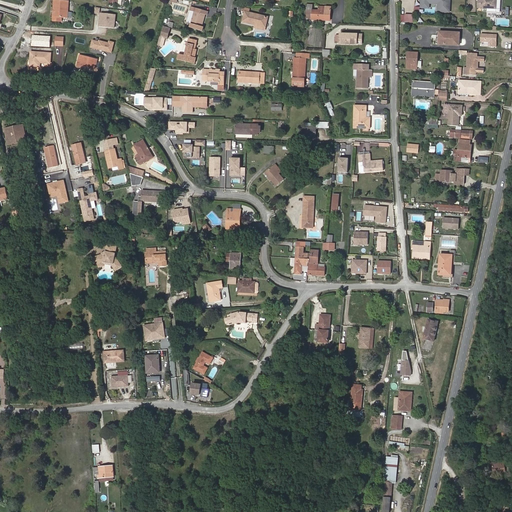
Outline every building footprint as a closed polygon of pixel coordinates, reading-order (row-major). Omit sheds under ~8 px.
[(68,12),(69,1),(55,0),(53,0),(53,21),(62,21),(62,18),(68,18),(68,16),(72,16),(72,12),(68,12)] [(450,12),(450,0),(421,0),(421,5),(429,5),(429,3),(438,4),(438,12),(450,12)] [(482,8),(487,8),(487,12),(497,13),(497,9),(501,9),(501,0),(482,0),(482,1),(482,8)] [(332,21),(333,6),(325,6),(319,6),(318,10),(313,10),(313,4),(307,4),(306,19),(332,21)] [(202,26),(205,15),(207,15),(208,11),(195,7),(191,6),(186,22),(191,23),(190,27),(203,31),(204,27),(202,26)] [(265,28),(268,16),(250,12),(244,10),(244,12),(242,22),(255,25),(257,25),(257,26),(265,28)] [(99,27),(116,29),(117,15),(101,13),(100,14),(99,27)] [(413,21),(413,17),(417,17),(417,15),(405,14),(405,22),(413,22),(413,21)] [(167,39),(170,28),(164,26),(161,37),(167,39)] [(459,45),(460,33),(442,32),(441,38),(439,38),(439,44),(459,45)] [(358,44),(358,34),(341,34),(341,35),(336,35),(336,42),(341,42),(341,44),(358,44)] [(499,47),(500,35),(484,34),(483,42),(492,42),(491,47),(499,47)] [(63,46),(64,37),(56,37),(56,45),(63,46)] [(195,57),(197,49),(196,49),(198,40),(189,38),(185,55),(179,53),(177,60),(195,64),(197,58),(195,57)] [(112,53),(115,42),(109,40),(109,42),(99,40),(99,41),(92,39),(90,48),(112,53)] [(50,63),(51,53),(31,52),(30,66),(40,67),(40,62),(50,63)] [(417,69),(418,53),(408,52),(407,69),(417,69)] [(476,74),(476,69),(475,69),(476,59),(477,59),(477,54),(468,53),(467,68),(465,68),(464,73),(467,73),(467,74),(476,74)] [(95,69),(98,60),(80,55),(77,65),(95,69)] [(304,87),(306,59),(297,58),(295,58),(294,71),(296,71),(296,78),(293,77),(293,86),(304,87)] [(368,88),(369,77),(370,77),(370,70),(369,70),(369,65),(354,64),(354,69),(358,69),(357,88),(368,88)] [(225,85),(225,72),(221,71),(221,69),(216,69),(213,69),(213,68),(210,68),(210,69),(203,69),(202,81),(219,82),(219,84),(225,85)] [(259,83),(260,72),(239,70),(238,82),(259,83)] [(438,95),(439,90),(435,90),(435,83),(413,81),(412,94),(434,95),(434,94),(438,95)] [(481,94),(481,82),(460,81),(459,93),(481,94)] [(320,101),(320,93),(311,93),(311,100),(320,101)] [(204,107),(205,97),(173,96),(173,106),(183,106),(183,112),(193,112),(193,107),(204,107)] [(169,111),(169,98),(146,98),(146,106),(150,110),(169,111)] [(335,114),(329,102),(326,104),(332,115),(335,114)] [(459,126),(459,116),(462,116),(462,106),(450,105),(449,126),(459,126)] [(370,128),(370,118),(369,118),(367,118),(366,118),(366,112),(366,106),(355,106),(354,128),(363,128),(363,131),(369,131),(369,128),(370,128)] [(26,137),(23,124),(16,126),(16,128),(13,129),(13,127),(5,128),(8,141),(26,137)] [(259,126),(259,125),(243,124),(240,124),(236,124),(235,134),(259,135),(259,133),(259,126)] [(316,127),(305,126),(305,137),(316,137),(316,127)] [(473,139),(473,131),(456,130),(456,131),(451,130),(451,137),(455,137),(455,138),(460,138),(460,136),(470,137),(470,139),(473,139)] [(118,160),(115,149),(114,149),(113,145),(118,144),(117,138),(107,140),(105,144),(106,151),(105,151),(108,161),(109,160),(111,168),(119,166),(120,169),(124,168),(122,160),(121,159),(118,160)] [(152,157),(148,150),(148,149),(143,140),(134,145),(139,154),(136,156),(141,165),(145,162),(144,161),(152,157)] [(86,163),(81,143),(72,145),(77,165),(86,163)] [(470,162),(471,151),(469,151),(470,144),(459,143),(459,149),(458,156),(455,156),(455,161),(470,162)] [(58,166),(54,145),(45,147),(49,168),(58,166)] [(202,147),(196,147),(196,145),(185,145),(185,153),(193,153),(193,159),(201,159),(202,147)] [(274,154),(275,146),(264,146),(264,154),(274,154)] [(145,162),(153,157),(148,149),(148,150),(152,157),(144,161),(145,162)] [(384,170),(383,160),(371,161),(370,153),(359,154),(360,162),(359,164),(360,171),(361,172),(369,172),(369,170),(372,170),(372,171),(384,170)] [(222,158),(211,157),(210,176),(222,177),(222,158)] [(243,159),(232,158),(231,176),(242,176),(243,159)] [(350,173),(351,159),(342,158),(341,172),(350,173)] [(282,171),(276,164),(273,167),(279,174),(282,171)] [(279,174),(273,167),(265,173),(276,186),(284,179),(279,174)] [(464,184),(465,175),(469,175),(469,169),(456,169),(456,174),(452,174),(452,171),(442,170),(441,174),(436,173),(435,178),(437,178),(436,181),(455,182),(455,184),(464,184)] [(141,185),(144,177),(130,173),(132,186),(141,185)] [(90,194),(90,195),(85,196),(83,188),(78,189),(85,221),(94,219),(92,209),(91,201),(98,199),(97,192),(90,194)] [(58,199),(58,195),(65,194),(65,197),(70,196),(68,189),(49,193),(50,200),(52,200),(53,204),(59,203),(58,199)] [(163,194),(163,192),(143,191),(142,197),(139,197),(139,202),(134,202),(134,214),(141,215),(142,201),(163,202),(163,197),(163,194)] [(315,229),(316,197),(304,196),(303,228),(315,229)] [(240,229),(241,221),(238,221),(238,214),(241,214),(241,205),(234,205),(233,209),(230,209),(227,209),(227,214),(228,214),(228,220),(227,220),(226,229),(240,229)] [(387,223),(389,207),(365,205),(364,216),(377,217),(377,223),(387,223)] [(458,230),(459,219),(443,217),(442,229),(458,230)] [(212,229),(207,224),(203,228),(208,233),(212,229)] [(369,245),(369,232),(355,232),(355,245),(369,245)] [(388,252),(388,237),(387,237),(388,233),(380,233),(380,237),(379,237),(378,251),(388,252)] [(308,259),(308,253),(304,253),(304,247),(306,247),(306,244),(306,242),(297,241),(295,274),(302,274),(302,271),(303,265),(308,266),(308,262),(309,262),(310,259),(308,259)] [(431,258),(432,242),(413,241),(412,248),(414,248),(413,257),(431,258)] [(123,266),(116,256),(118,246),(107,244),(105,252),(105,253),(102,254),(93,257),(92,259),(93,263),(97,262),(98,264),(100,265),(102,264),(103,262),(114,264),(116,267),(115,267),(117,270),(123,266)] [(167,266),(166,252),(157,252),(157,248),(147,249),(147,253),(146,253),(146,262),(161,261),(161,266),(167,266)] [(325,276),(325,267),(318,267),(319,264),(318,264),(317,264),(317,256),(319,256),(319,250),(311,250),(310,259),(309,262),(308,275),(325,276)] [(241,269),(241,253),(231,253),(231,254),(231,261),(231,269),(241,269)] [(452,275),(453,255),(440,254),(439,274),(452,275)] [(368,275),(368,261),(353,260),(352,274),(368,275)] [(392,275),(393,261),(379,261),(379,274),(392,275)] [(105,266),(104,264),(112,266),(116,271),(117,270),(115,267),(116,267),(114,264),(103,262),(102,264),(100,265),(98,264),(99,268),(105,266)] [(221,281),(206,284),(209,302),(220,301),(218,289),(222,288),(221,281)] [(258,291),(259,284),(258,283),(255,282),(252,282),(243,281),(239,281),(239,292),(254,293),(254,292),(257,292),(258,291)] [(444,300),(437,299),(435,313),(444,314),(444,312),(449,313),(450,299),(444,299),(444,300)] [(258,323),(259,314),(237,312),(230,314),(231,317),(227,318),(229,323),(233,322),(233,324),(238,323),(244,323),(245,320),(247,320),(253,321),(253,322),(258,323)] [(314,342),(329,344),(329,336),(333,337),(334,326),(330,326),(331,315),(320,314),(319,324),(316,324),(314,342)] [(439,321),(428,319),(423,339),(434,342),(439,321)] [(166,338),(163,322),(144,325),(146,340),(166,338)] [(372,329),(362,328),(360,348),(370,349),(372,329)] [(125,361),(124,350),(104,352),(105,363),(125,361)] [(407,351),(403,351),(401,374),(412,376),(413,371),(407,351)] [(210,364),(213,358),(203,352),(200,358),(199,358),(197,362),(197,363),(194,368),(204,374),(208,368),(203,366),(206,361),(210,364)] [(160,370),(159,355),(146,356),(147,373),(153,373),(152,370),(160,370)] [(128,386),(127,375),(111,376),(112,386),(128,386)] [(207,396),(208,388),(200,387),(200,384),(192,382),(190,393),(197,393),(197,395),(207,396)] [(351,411),(362,412),(364,387),(354,386),(351,411)] [(400,391),(398,410),(412,411),(413,392),(400,391)] [(403,416),(392,415),(391,428),(402,429),(403,416)] [(399,457),(387,456),(385,479),(397,480),(399,457)] [(495,463),(496,472),(506,471),(505,462),(495,463)] [(113,466),(93,468),(94,475),(98,475),(99,478),(114,477),(113,466)] [(391,511),(393,483),(384,482),(382,511),(391,511)]
